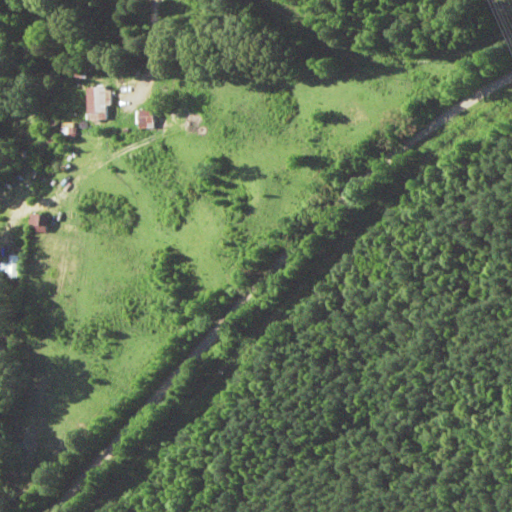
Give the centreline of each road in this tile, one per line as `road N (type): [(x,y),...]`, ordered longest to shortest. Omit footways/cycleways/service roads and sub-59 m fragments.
road 1 (residential): [(0,499),(293,175),(467,42),(511,25)]
road 2 (residential): [(467,42),(92,191)]
